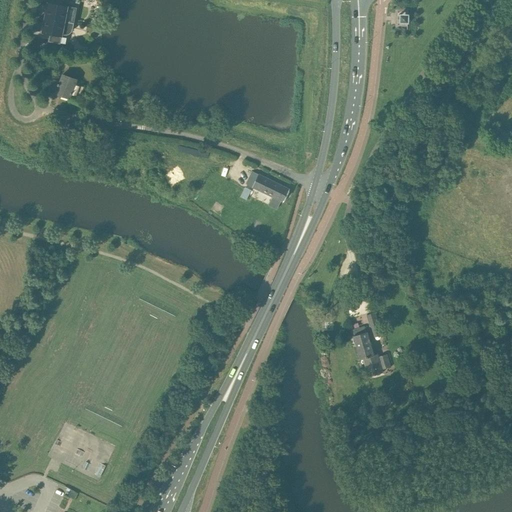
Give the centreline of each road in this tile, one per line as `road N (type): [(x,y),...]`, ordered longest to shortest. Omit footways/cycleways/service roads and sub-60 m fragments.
road 1 (residential): [(314,184),(194,136),(44,105),(21,63),(29,0)]
road 2 (primary): [(327,190),(350,121),(357,0)]
road 3 (primary): [(336,0),(334,85),(314,184)]
road 4 (primary): [(238,369),(159,511)]
road 5 (primary): [(180,511),(238,369)]
road 6 (primary): [(238,369),(298,245)]
